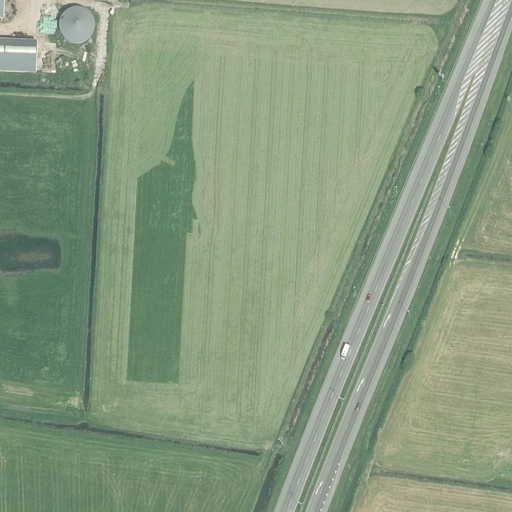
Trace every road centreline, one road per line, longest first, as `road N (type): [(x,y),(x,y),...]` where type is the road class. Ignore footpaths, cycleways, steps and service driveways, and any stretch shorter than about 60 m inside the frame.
road 1 (trunk): [(494,0),(284,511)]
road 2 (trunk): [(313,511),(511,1)]
